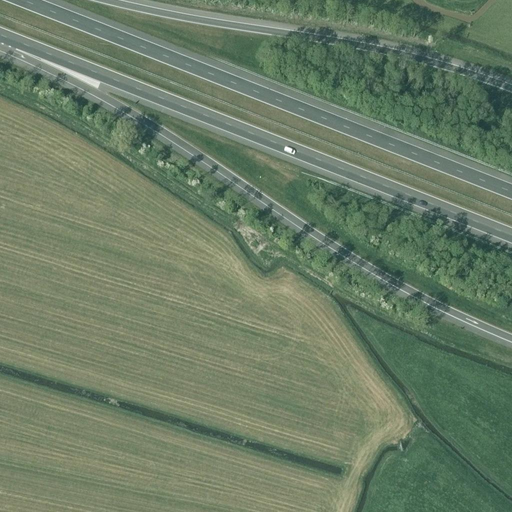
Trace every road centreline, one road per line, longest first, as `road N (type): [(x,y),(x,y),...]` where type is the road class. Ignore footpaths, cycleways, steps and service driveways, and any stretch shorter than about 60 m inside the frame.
road 1 (motorway): [(16,41),(35,62),(157,127),(370,268),(511,339)]
road 2 (motorway): [(16,41),(511,236)]
road 3 (motorway): [(511,193),(22,0)]
road 4 (motorway): [(511,89),(392,52),(102,0)]
